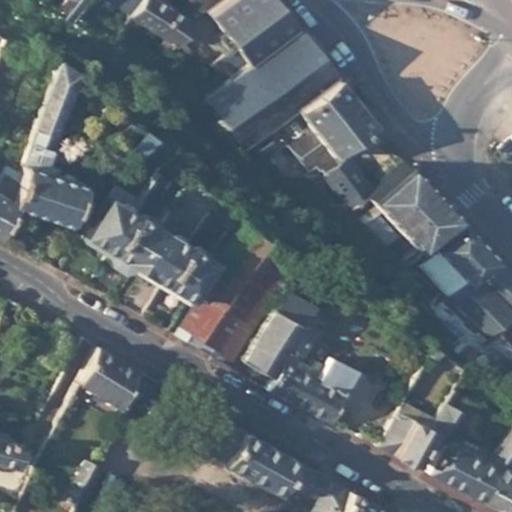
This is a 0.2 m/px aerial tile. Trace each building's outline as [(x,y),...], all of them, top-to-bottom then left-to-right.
[(81,12),(87,0),(67,0),(66,3),(81,12)] [(111,0),(135,13),(144,0),(111,0)] [(143,23),(179,43),(194,20),(160,0),(144,0),(135,13),(132,17),(143,23)] [(222,0),(209,12),(245,61),(291,24),(274,0),(222,0)] [(61,13),(76,21),(81,12),(66,3),(61,13)] [(133,42),(134,39),(143,23),(132,17),(120,35),(133,42)] [(199,178),(201,179),(239,149),(332,75),(291,24),(245,61),(200,96),(149,122),(171,141),(167,148),(190,169),(199,178)] [(13,203),(67,222),(82,180),(51,170),(53,166),(44,162),(73,70),(53,56),(15,185),(10,201),(13,203)] [(332,75),(239,149),(252,165),(282,141),(283,140),(298,158),(319,141),(329,154),(369,122),(332,75)] [(140,127),(127,117),(119,129),(120,134),(131,142),(140,127)] [(140,127),(131,142),(126,151),(131,154),(135,147),(140,151),(150,136),(140,127)] [(454,215),(403,160),(387,176),(389,178),(368,198),(416,249),(454,215)] [(327,195),(347,217),(368,198),(389,178),(387,176),(373,161),(352,180),(348,175),(327,195)] [(152,167),(134,198),(105,248),(132,264),(132,265),(156,223),(148,218),(170,181),(152,167)] [(183,176),(189,185),(199,178),(190,169),(183,176)] [(1,177),(0,178),(0,195),(10,201),(15,185),(1,177)] [(134,198),(108,182),(78,232),(105,248),(134,198)] [(156,223),(132,265),(158,280),(201,205),(184,192),(178,201),(184,206),(170,231),(157,221),(156,223)] [(0,225),(13,203),(10,201),(0,195),(0,225)] [(347,217),(398,271),(416,255),(419,252),(416,249),(368,198),(347,217)] [(201,205),(158,280),(185,296),(209,255),(195,247),(208,223),(214,227),(219,219),(201,205)] [(469,285),(496,260),(456,217),(429,242),(469,285)] [(212,355),(227,363),(274,285),(293,254),(240,221),(177,323),(172,333),(197,346),(212,355)] [(416,255),(456,298),(469,285),(429,242),(419,252),(416,255)] [(132,264),(105,248),(109,260),(121,268),(132,264)] [(314,302),(330,276),(335,268),(304,253),(296,249),(293,254),(274,285),(282,289),(304,303),(307,298),(314,302)] [(511,312),(508,309),(511,305),(511,276),(496,260),(469,285),(456,298),(452,301),(469,319),(490,336),(511,315),(511,312)] [(269,376),(311,307),(314,302),(307,298),(304,303),(282,289),(265,320),(263,318),(239,358),(269,376)] [(325,418),(326,418),(355,369),(329,353),(316,373),(298,362),(322,322),(316,320),(321,313),(311,307),(269,376),(264,384),(263,386),(317,413),(325,418)] [(114,404),(133,368),(93,343),(66,393),(71,397),(78,384),(114,404)] [(397,398),(393,407),(426,424),(431,415),(397,398)] [(480,498),(496,466),(484,459),(453,443),(458,434),(460,430),(453,427),(462,411),(439,399),(431,415),(426,424),(429,426),(427,431),(439,437),(423,468),(452,484),(480,498)] [(411,462),(427,431),(429,426),(426,424),(393,407),(375,442),(374,443),(396,454),(411,462)] [(0,424),(13,428),(16,417),(0,412),(0,424)] [(330,511),(345,486),(214,413),(201,436),(210,441),(205,450),(220,459),(221,456),(276,487),(279,481),(311,499),(303,511),(330,511)] [(488,503),(506,511),(511,511),(511,454),(510,454),(511,450),(511,417),(508,415),(490,450),(484,459),(496,466),(480,498),(488,503)] [(0,459),(17,465),(23,443),(13,440),(13,437),(7,436),(7,432),(0,430),(0,459)] [(484,459),(490,450),(458,434),(453,443),(484,459)] [(199,446),(205,450),(210,441),(201,436),(200,437),(198,439),(198,441),(198,442),(198,443),(198,445),(199,446)] [(61,487),(75,494),(91,462),(79,456),(61,487)] [(388,511),(345,486),(330,511),(388,511)]
